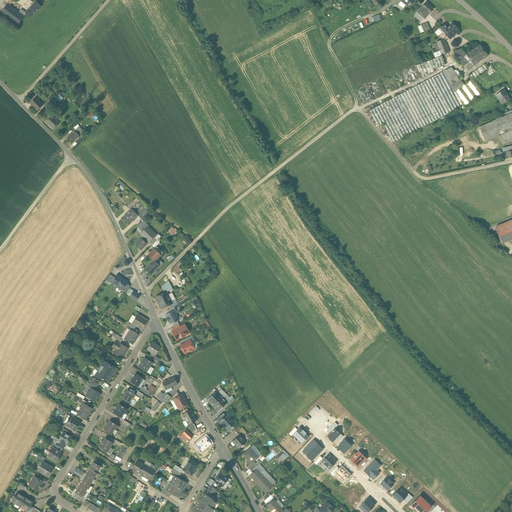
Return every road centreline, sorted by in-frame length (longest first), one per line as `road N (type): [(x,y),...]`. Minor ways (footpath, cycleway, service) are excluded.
road 1 (residential): [(77,511),(59,500),(55,484),(157,324)]
road 2 (residential): [(157,324),(223,448)]
road 3 (residential): [(398,511),(320,437),(319,420)]
